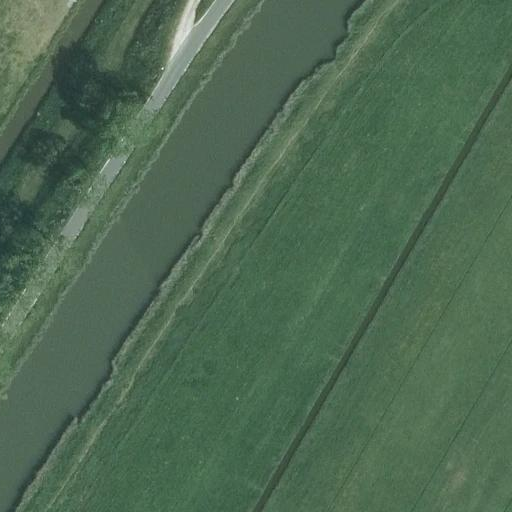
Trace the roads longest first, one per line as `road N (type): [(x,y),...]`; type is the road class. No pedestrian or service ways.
road 1 (unclassified): [(0,351),(229,0)]
road 2 (track): [(151,0),(0,226)]
